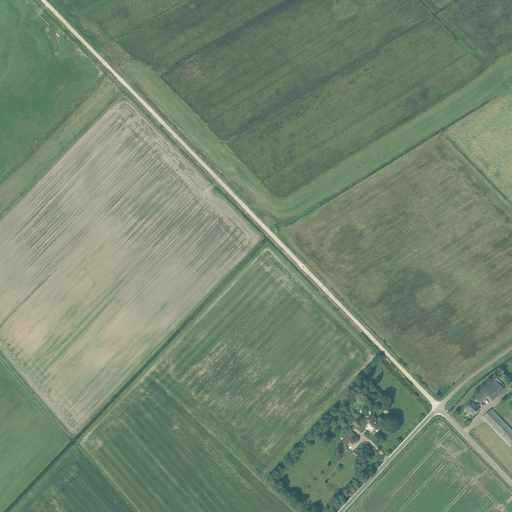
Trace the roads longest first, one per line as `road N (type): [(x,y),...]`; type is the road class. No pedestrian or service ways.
road 1 (track): [(438,408),(42,0)]
road 2 (unclassified): [(341,511),(438,408)]
